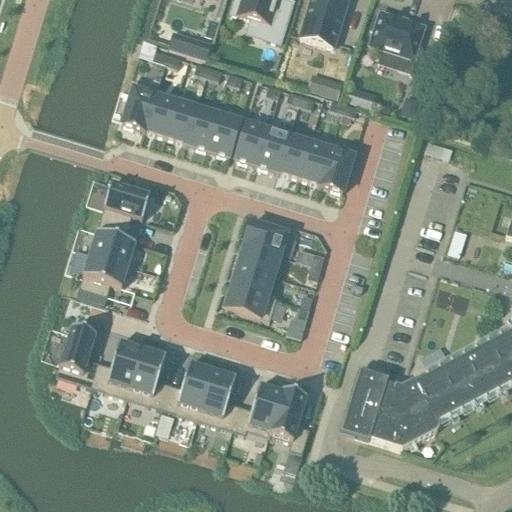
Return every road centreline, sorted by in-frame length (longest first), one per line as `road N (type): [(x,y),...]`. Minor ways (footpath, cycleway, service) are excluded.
road 1 (residential): [(342,237),(303,365),(165,326),(204,194)]
road 2 (residential): [(0,132),(204,194)]
road 3 (residential): [(204,194),(342,237)]
road 4 (residential): [(0,120),(37,0)]
